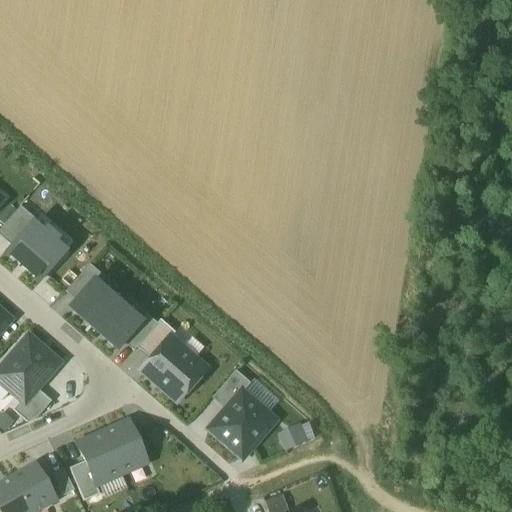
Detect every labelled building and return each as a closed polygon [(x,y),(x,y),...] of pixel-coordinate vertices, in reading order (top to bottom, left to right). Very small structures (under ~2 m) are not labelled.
[(30,225),(32,226),(35,222),(19,209),(0,230),(0,239),(11,248),(30,225)] [(11,248),(5,255),(38,284),(64,254),(53,245),(56,242),(44,231),(41,235),(32,226),(30,225),(11,248)] [(92,331),(117,303),(93,282),(68,310),(92,331)] [(92,331),(116,352),(141,324),(117,303),(92,331)] [(0,314),(0,332),(9,322),(0,314)] [(27,338),(0,368),(0,385),(23,406),(59,365),(27,338)] [(176,403),(205,371),(169,339),(153,356),(155,358),(142,374),(176,403)] [(241,394),(249,385),(235,373),(212,399),(225,411),(241,394)] [(241,394),(225,411),(208,431),(241,461),(274,423),(241,394)] [(277,435),(286,453),(318,438),(309,420),(277,435)] [(128,424),(103,435),(120,476),(146,464),(128,424)] [(94,487),(120,476),(103,435),(77,447),(94,487)] [(34,465),(10,479),(29,511),(40,511),(56,503),(34,465)] [(63,494),(74,491),(67,469),(56,472),(63,494)] [(29,511),(10,479),(0,484),(0,511),(29,511)]
